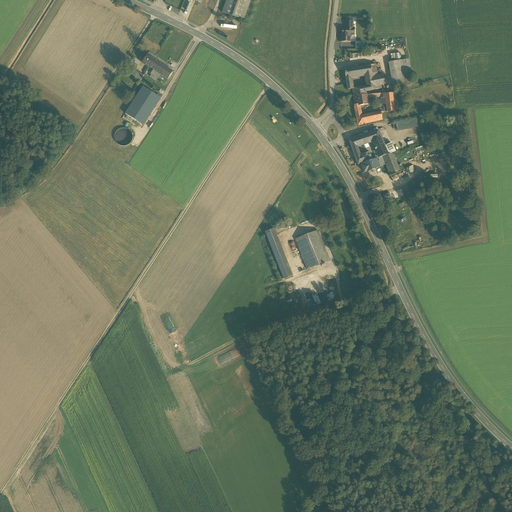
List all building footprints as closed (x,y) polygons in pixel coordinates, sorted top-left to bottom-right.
[(226,0),(222,13),(244,20),(250,0),(226,0)] [(341,42),(349,42),(349,35),(354,35),(354,29),(353,29),(346,29),(342,29),(342,34),(341,34),(341,42)] [(399,52),(390,54),(391,61),(400,59),(399,52)] [(149,67),(154,59),(147,55),(142,63),(147,66),(149,67)] [(165,67),(154,59),(149,67),(154,70),(160,75),(165,67)] [(408,59),(401,61),(403,72),(404,77),(406,87),(413,85),(408,59)] [(388,63),(391,74),(392,74),(403,72),(401,61),(401,60),(388,63)] [(365,79),(372,77),(372,74),(370,65),(344,69),(345,78),(350,77),(364,75),(365,79)] [(161,75),(168,79),(173,72),(165,67),(160,75),(161,75)] [(132,75),(140,81),(144,75),(135,70),(132,75)] [(150,77),(156,81),(161,75),(160,75),(154,70),(150,77)] [(406,87),(404,77),(393,79),(392,74),(391,74),(394,89),(406,87)] [(383,75),(377,76),(372,77),(365,79),(367,87),(368,91),(381,88),(381,85),(384,84),(383,75)] [(160,99),(160,98),(156,96),(143,87),(125,114),(143,126),(160,99)] [(352,89),(353,96),(367,95),(366,91),(368,91),(367,87),(352,89)] [(392,93),(385,94),(386,104),(387,111),(387,112),(394,111),(392,93)] [(368,95),(367,95),(353,96),(355,105),(355,106),(359,106),(369,104),(370,104),(370,102),(369,102),(369,96),(368,95)] [(370,115),(362,117),(361,112),(359,106),(355,106),(355,105),(354,105),(355,113),(356,118),(358,126),(382,120),(381,112),(370,115)] [(396,128),(397,131),(419,126),(417,119),(412,120),(395,123),(396,128)] [(125,146),(128,145),(130,144),(132,141),(132,138),(132,135),(131,132),(129,130),(127,129),(124,128),(121,128),(118,130),(116,132),(114,135),(114,138),(115,141),(116,143),(119,145),(122,146),(125,146)] [(377,130),(366,134),(370,142),(371,142),(377,155),(379,158),(383,156),(392,153),(395,152),(391,143),(385,146),(377,130)] [(357,147),(370,142),(366,134),(348,140),(353,152),(358,150),(357,147)] [(358,165),(361,164),(364,163),(368,161),(368,162),(372,160),(371,158),(370,155),(371,155),(370,152),(361,155),(361,154),(361,153),(360,154),(358,150),(353,152),(355,157),(358,165)] [(392,153),(383,156),(386,164),(390,176),(400,172),(392,153)] [(379,167),(386,164),(383,156),(379,158),(376,159),(379,167)] [(376,159),(372,160),(368,162),(368,161),(364,163),(361,164),(364,172),(379,167),(376,159)] [(346,200),(339,203),(346,222),(353,220),(346,200)] [(292,275),(274,229),(265,232),(283,279),(292,275)] [(295,239),(307,270),(330,261),(326,251),(318,231),(295,239)]
